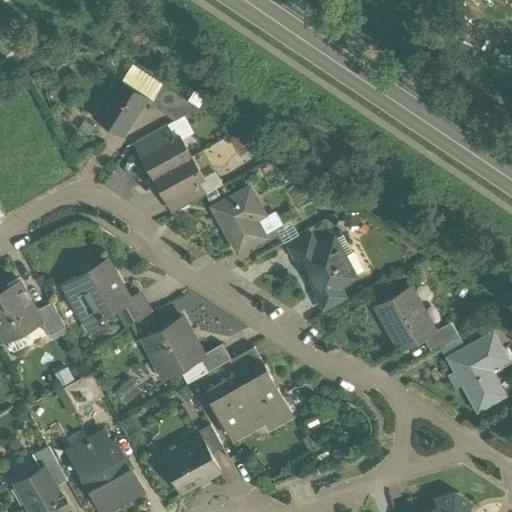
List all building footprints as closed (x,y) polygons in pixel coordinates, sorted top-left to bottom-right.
[(149,98),(118,77),(93,115),(124,136),(149,98)] [(198,107),(164,84),(152,104),(175,119),(198,107)] [(166,124),(135,142),(142,154),(173,137),(166,124)] [(142,154),(141,155),(154,177),(191,156),(179,134),(173,137),(142,154)] [(191,156),(154,177),(166,199),(198,181),(203,178),(191,156)] [(198,181),(167,198),(175,211),(205,194),(198,181)] [(249,187),(213,207),(238,252),(251,245),(266,237),(265,235),(252,211),(260,207),(249,187)] [(283,243),(275,229),(265,235),(266,237),(251,245),(258,257),(283,243)] [(312,234),(289,247),(296,261),(300,259),(299,257),(318,246),(312,234)] [(318,246),(299,257),(300,259),(319,294),(320,296),(340,285),(352,278),(344,262),(346,261),(333,238),(318,246)] [(106,259),(64,283),(91,331),(108,322),(104,315),(116,308),(130,300),(129,299),(106,259)] [(36,310),(18,279),(0,289),(0,327),(4,334),(18,326),(22,333),(41,322),(42,322),(36,310)] [(340,285),(320,296),(319,294),(315,296),(323,309),(346,296),(340,285)] [(435,329),(410,286),(374,306),(398,350),(422,336),(435,329)] [(129,299),(130,300),(116,308),(125,325),(151,311),(140,293),(129,299)] [(65,326),(52,302),(36,310),(42,322),(41,322),(48,335),(65,326)] [(182,318),(143,339),(164,377),(197,358),(202,355),(182,318)] [(435,329),(422,336),(431,353),(440,348),(460,337),(450,321),(435,329)] [(18,326),(4,334),(14,352),(28,344),(22,333),(18,326)] [(465,347),(448,356),(478,409),(504,395),(491,370),(485,360),(502,350),(492,332),(465,347)] [(460,337),(440,348),(446,357),(448,356),(465,347),(460,337)] [(222,344),(202,355),(197,358),(205,373),(230,359),(222,344)] [(254,346),(229,360),(238,375),(239,374),(241,377),(264,364),(254,346)] [(502,350),(485,360),(491,370),(511,357),(506,347),(502,350)] [(264,364),(241,377),(239,374),(238,375),(207,392),(226,426),(240,418),(246,428),(262,419),(268,430),(293,416),(264,364)] [(91,372),(64,387),(77,410),(104,396),(91,372)] [(223,446),(211,424),(198,431),(200,436),(210,453),(223,446)] [(104,511),(143,491),(116,441),(111,444),(103,430),(88,438),(89,440),(87,442),(90,448),(73,457),(83,475),(80,477),(89,493),(92,491),(103,511),(104,511)] [(200,436),(160,458),(181,494),(221,472),(210,453),(200,436)] [(49,446),(33,455),(41,469),(45,466),(56,486),(68,480),(49,446)] [(70,511),(56,486),(45,466),(41,469),(22,479),(34,500),(28,503),(32,511),(70,511)] [(440,511),(437,511),(430,511),(431,511),(428,511),(451,511),(454,494),(437,499),(440,511)] [(465,511),(470,505),(454,494),(451,511),(465,511)]
